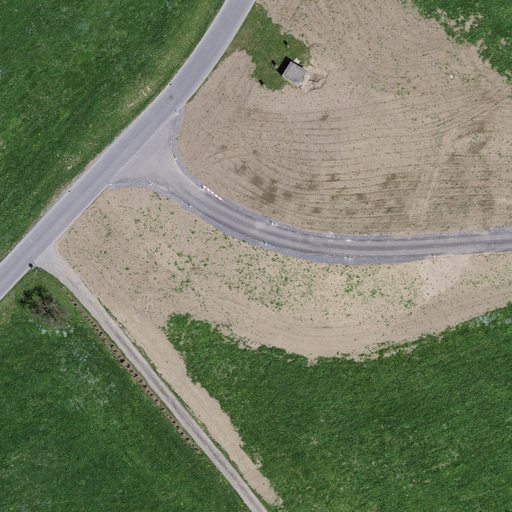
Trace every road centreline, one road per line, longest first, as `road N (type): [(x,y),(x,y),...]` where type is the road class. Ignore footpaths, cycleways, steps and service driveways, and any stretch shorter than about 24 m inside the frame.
road 1 (tertiary): [(0,280),(208,56),(241,0)]
road 2 (track): [(37,240),(262,511)]
